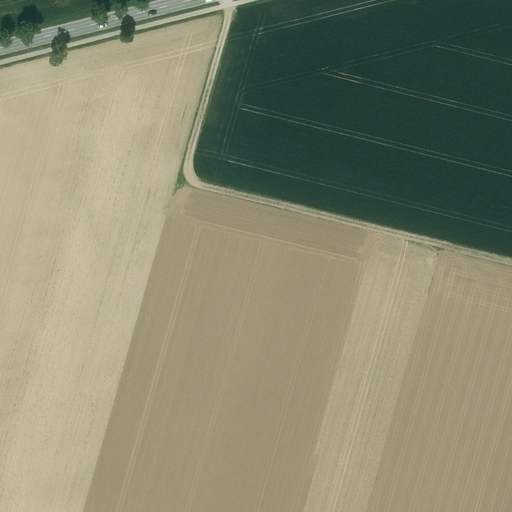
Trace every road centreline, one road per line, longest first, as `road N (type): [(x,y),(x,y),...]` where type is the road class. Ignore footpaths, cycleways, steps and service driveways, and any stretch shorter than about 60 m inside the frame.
road 1 (track): [(226,0),(186,169),(192,182),(511,262)]
road 2 (secondary): [(0,48),(191,0)]
